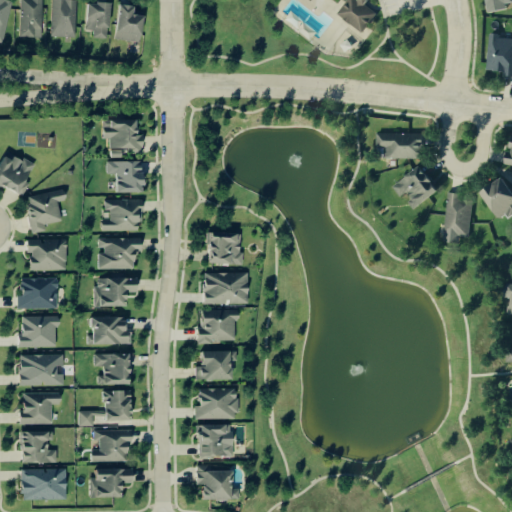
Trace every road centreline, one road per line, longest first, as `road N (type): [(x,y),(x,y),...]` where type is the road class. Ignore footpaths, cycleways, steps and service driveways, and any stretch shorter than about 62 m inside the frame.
road 1 (residential): [(170,0),(174,213),(162,511)]
road 2 (residential): [(124,88),(318,89),(511,110)]
road 3 (residential): [(124,88),(0,73)]
road 4 (residential): [(0,96),(124,88)]
